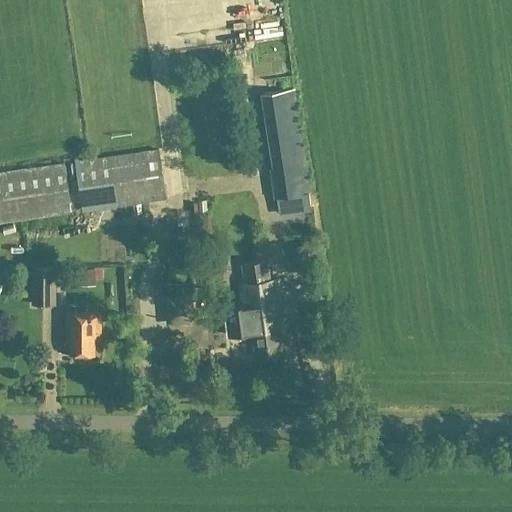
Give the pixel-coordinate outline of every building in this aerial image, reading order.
[(262,93),(268,134),(299,129),(293,89),(262,93)] [(73,164),(80,211),(165,199),(158,151),(73,164)] [(274,197),(308,192),(304,164),(270,169),(274,197)] [(0,174),(0,222),(69,212),(62,165),(0,174)] [(239,284),(242,307),(263,304),(264,310),(281,308),(277,279),(269,280),(267,262),(241,265),(243,284),(239,284)] [(53,305),(54,268),(33,268),(32,305),(53,305)] [(264,310),(263,304),(242,307),(245,333),(252,333),(255,358),(282,354),(279,329),(283,328),(281,308),(264,310)] [(65,343),(69,343),(68,355),(85,355),(94,356),(95,339),(100,339),(101,313),(65,313),(65,343)]
